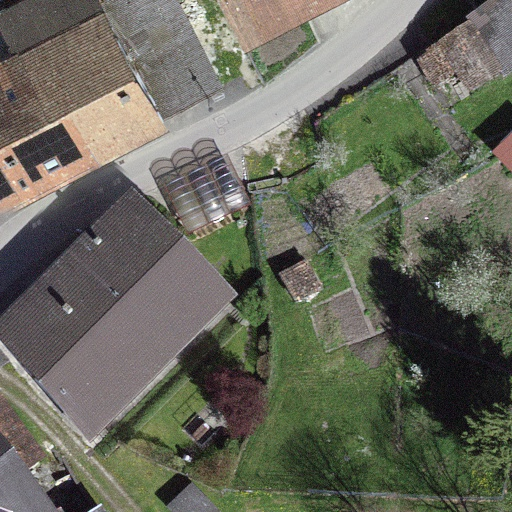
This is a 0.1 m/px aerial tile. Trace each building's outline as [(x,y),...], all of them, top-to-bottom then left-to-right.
[(244,0),(263,37),(339,0),(244,0)] [(511,73),(511,0),(505,0),(438,48),(475,100),(511,73)] [(125,4),(0,66),(0,176),(16,209),(185,123),(125,4)] [(142,202),(0,340),(0,343),(103,449),(247,310),(142,202)] [(55,511),(0,434),(0,511),(55,511)]
